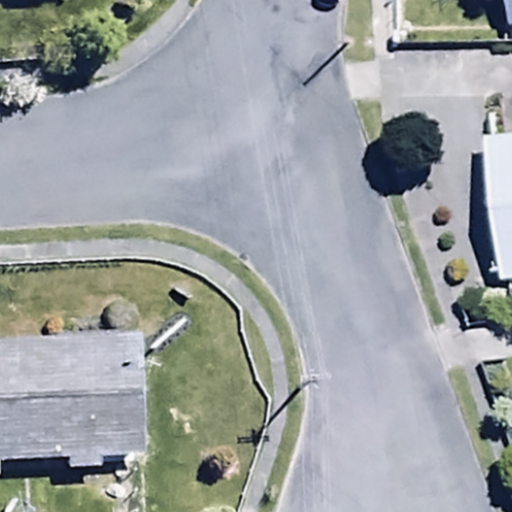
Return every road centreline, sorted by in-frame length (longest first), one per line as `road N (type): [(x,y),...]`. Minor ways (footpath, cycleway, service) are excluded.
road 1 (residential): [(265,153),(362,384),(387,511)]
road 2 (residential): [(265,153),(0,166)]
road 3 (residential): [(280,0),(265,153)]
